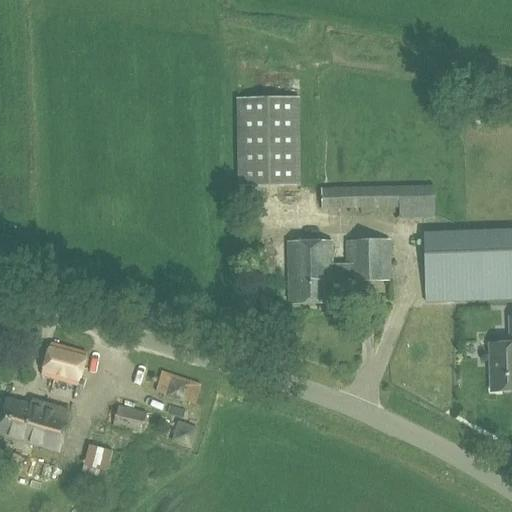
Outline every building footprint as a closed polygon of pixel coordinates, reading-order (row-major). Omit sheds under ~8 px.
[(237,95),(239,187),(299,186),(297,94),(237,95)] [(400,209),(400,218),(436,218),(435,186),(322,188),(323,210),(400,209)] [(511,230),(423,233),(425,302),(511,298),(511,230)] [(287,242),(288,304),(338,303),(338,281),(390,280),(389,240),(346,241),(346,271),(332,271),(332,241),(287,242)] [(489,343),(491,392),(511,390),(511,316),(509,317),(510,343),(489,343)] [(42,376),(77,385),(86,353),(51,343),(42,376)] [(155,392),(194,404),(200,385),(161,373),(155,392)] [(0,422),(0,433),(58,450),(70,411),(32,400),(30,406),(7,399),(0,422)] [(113,426),(142,434),(147,414),(119,405),(113,426)] [(172,442),(192,449),(199,428),(178,421),(172,442)] [(80,483),(96,487),(100,469),(108,471),(113,452),(89,445),(80,483)]
